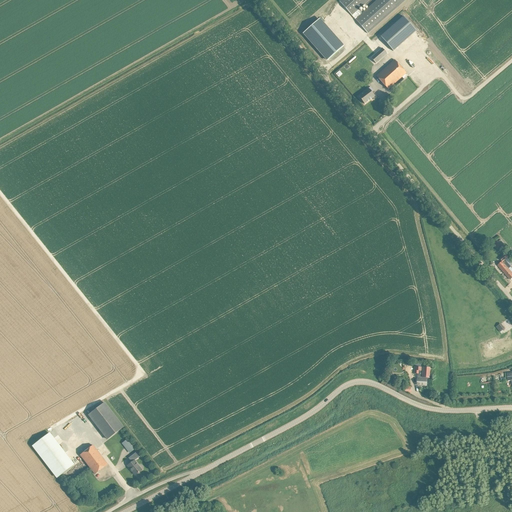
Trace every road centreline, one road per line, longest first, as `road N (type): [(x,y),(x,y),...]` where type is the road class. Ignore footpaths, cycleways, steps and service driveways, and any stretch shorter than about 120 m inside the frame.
road 1 (tertiary): [(128,511),(309,416),(357,381),(444,411),(511,409)]
road 2 (unclassified): [(511,303),(259,0)]
